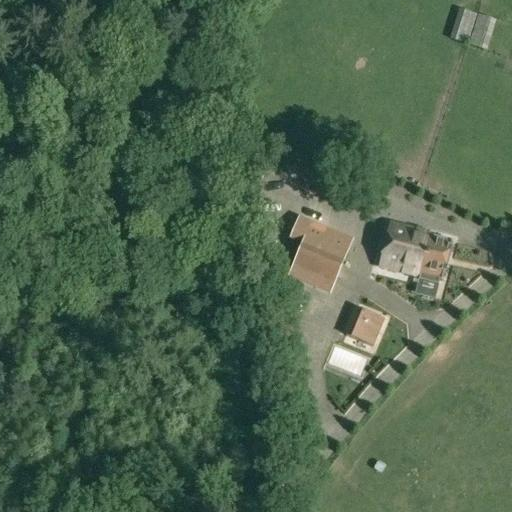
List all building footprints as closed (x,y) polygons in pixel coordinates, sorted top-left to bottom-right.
[(467,46),(477,16),(459,10),(449,41),(467,46)] [(486,52),(496,22),(478,16),(469,47),(486,52)] [(350,242),(343,257),(306,242),(312,226),(299,221),(291,239),(303,244),(290,277),(329,294),(351,243),(350,242)] [(381,268),(416,277),(417,274),(422,275),(421,280),(437,284),(438,279),(441,280),(441,281),(442,281),(452,243),(450,242),(450,243),(426,237),(427,234),(391,226),(381,268)] [(369,315),(358,342),(371,347),(382,320),(369,315)] [(302,337),(278,339),(279,349),(302,347),(302,337)] [(304,371),(281,372),(281,382),(305,380),(304,371)]
